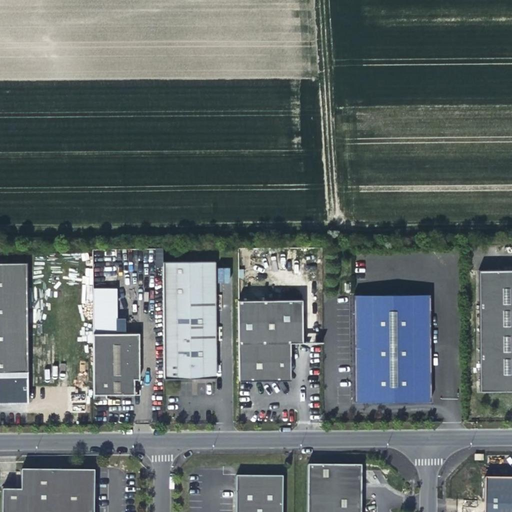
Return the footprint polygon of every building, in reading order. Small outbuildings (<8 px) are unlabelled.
[(214,262),(163,262),(163,379),(215,379),(214,262)] [(0,264),(0,403),(27,403),(27,264),(0,264)] [(217,269),(218,281),(230,281),(229,268),(217,269)] [(511,269),(477,269),(477,309),(478,350),(478,391),(511,390),(511,269)] [(428,293),(352,294),(353,400),(429,400),(428,293)] [(303,301),(238,301),(238,382),(278,381),(282,379),(285,376),(286,372),(286,359),(289,355),(291,355),(291,343),(303,343),(303,301)] [(92,333),(93,399),(103,399),(103,394),(133,394),(133,379),(138,379),(137,333),(92,333)] [(289,355),(286,359),(286,372),(285,376),(282,379),(278,381),(291,382),(291,355),(289,355)] [(307,468),(306,511),(360,511),(361,469),(307,468)] [(1,489),(0,511),(92,511),(92,469),(21,469),(20,489),(1,489)] [(282,511),(282,480),(236,479),(235,511),(282,511)] [(511,511),(511,479),(485,479),(484,511),(511,511)]
